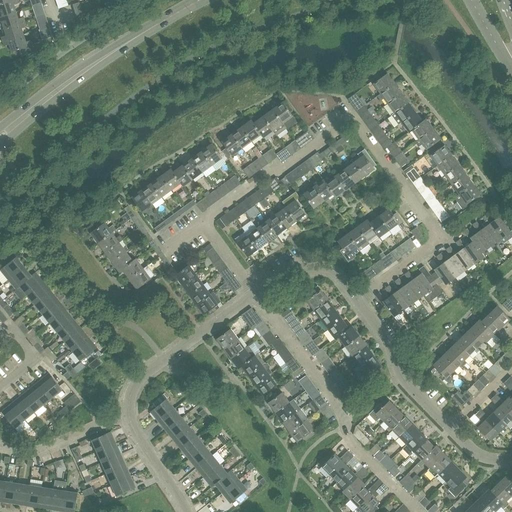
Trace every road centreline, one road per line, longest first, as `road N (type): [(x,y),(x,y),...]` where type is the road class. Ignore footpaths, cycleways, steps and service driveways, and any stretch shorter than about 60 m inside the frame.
road 1 (residential): [(355,298),(439,238),(353,120),(203,221)]
road 2 (residential): [(256,293),(340,409),(350,443),(417,511)]
road 3 (secondary): [(0,134),(197,0)]
road 4 (unclassified): [(256,293),(138,380),(128,411)]
road 5 (unclassified): [(450,428),(404,380),(355,298)]
road 6 (residential): [(128,411),(38,450),(0,444)]
road 7 (unclassified): [(355,298),(325,268),(286,272),(256,293)]
